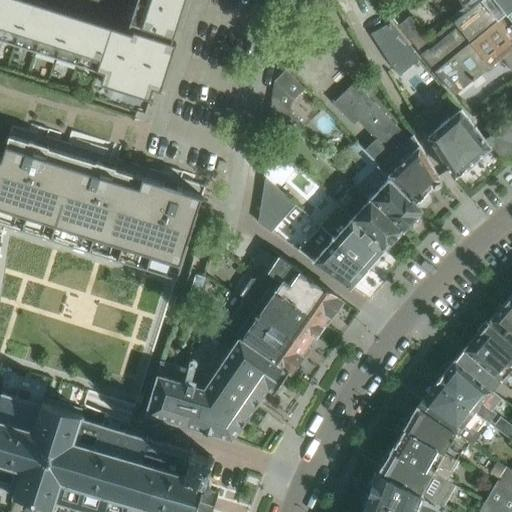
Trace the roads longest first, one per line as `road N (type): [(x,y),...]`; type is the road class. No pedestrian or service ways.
road 1 (residential): [(399,328),(228,217),(269,0)]
road 2 (residential): [(297,511),(351,395),(399,328)]
road 3 (residential): [(399,328),(511,214)]
